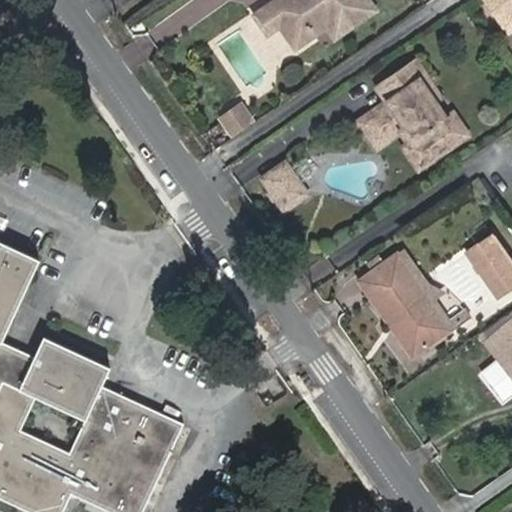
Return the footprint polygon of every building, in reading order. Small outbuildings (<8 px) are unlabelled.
[(278,0),(267,8),(280,27),(295,48),(314,35),(310,29),(327,17),(340,35),(375,11),(367,0),(278,0)] [(487,0),(503,23),(511,16),(511,2),(510,0),(487,0)] [(267,8),(255,16),(268,35),(280,27),(267,8)] [(327,17),(310,29),(314,35),(326,27),(335,39),(340,35),(327,17)] [(387,101),(370,113),(385,135),(402,123),(404,126),(413,141),(428,161),(467,135),(453,114),(445,118),(434,102),(422,86),(429,81),(415,61),(378,87),(387,101)] [(429,81),(422,86),(434,102),(440,97),(429,81)] [(241,105),(220,119),(232,136),(252,121),(241,105)] [(370,113),(358,121),(374,147),(404,126),(402,123),(385,135),(370,113)] [(413,141),(404,147),(418,168),(428,161),(413,141)] [(283,174),(289,169),(285,163),(263,178),(284,209),(306,193),(302,187),(295,192),(283,174)] [(302,187),(289,169),(283,174),(295,192),(302,187)] [(0,501),(22,511),(59,511),(69,494),(105,511),(141,511),(182,426),(100,387),(109,368),(44,336),(33,357),(0,342),(39,260),(0,241),(0,501)] [(511,270),(491,241),(467,258),(495,299),(511,287),(511,270)] [(406,249),(397,254),(450,329),(468,317),(449,289),(430,285),(406,249)] [(363,277),(416,354),(451,330),(450,329),(397,254),(397,253),(363,277)] [(410,358),(416,354),(363,277),(357,281),(410,358)] [(511,322),(486,344),(511,374),(511,322)]
